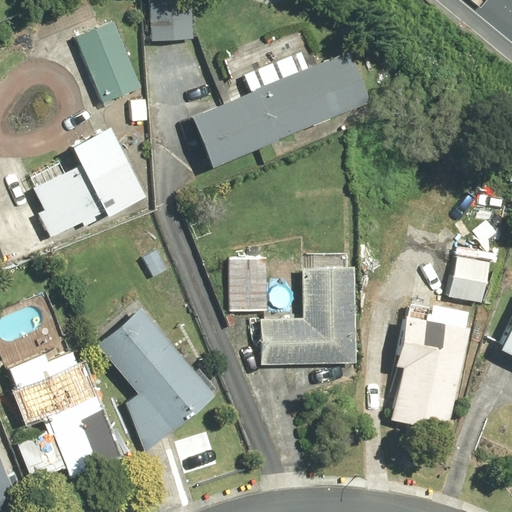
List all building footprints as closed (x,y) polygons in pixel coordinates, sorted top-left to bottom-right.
[(189,34),(186,0),(143,0),(146,37),(189,34)] [(113,16),(74,31),(101,98),(140,83),(113,16)] [(190,108),(210,158),(372,96),(353,46),(190,108)] [(144,96),(123,98),(126,124),(147,122),(144,96)] [(109,119),(72,137),(81,156),(31,180),(43,205),(34,209),(47,235),(143,188),(109,119)] [(0,267),(25,256),(8,217),(1,220),(0,216),(0,267)] [(157,247),(136,257),(147,280),(169,269),(157,247)] [(261,306),(264,259),(223,257),(220,304),(261,306)] [(300,314),(258,314),(259,361),(356,359),(355,262),(299,263),(300,314)] [(214,393),(138,300),(92,337),(134,389),(124,397),(144,449),(214,393)] [(511,308),(497,338),(511,345),(511,308)] [(446,422),(466,321),(402,309),(392,359),(401,361),(391,411),(446,422)] [(85,354),(10,383),(23,417),(45,409),(50,422),(14,436),(30,478),(66,464),(70,473),(124,452),(85,354)] [(0,506),(18,500),(0,452),(0,506)]
